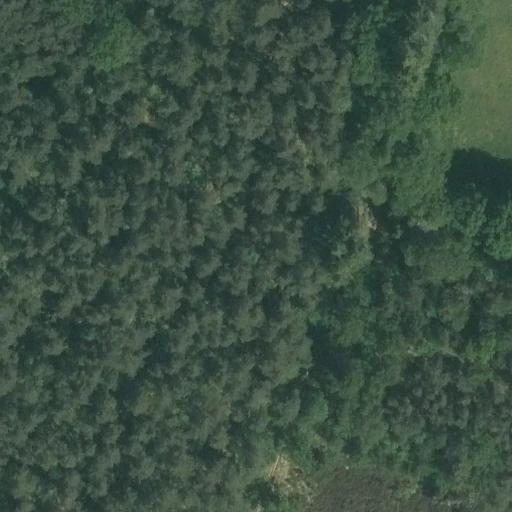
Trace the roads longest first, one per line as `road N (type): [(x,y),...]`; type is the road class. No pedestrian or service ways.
road 1 (track): [(259,511),(388,198),(453,0)]
road 2 (unknown): [(0,172),(171,35),(289,0)]
road 3 (unknown): [(340,0),(358,11),(364,34),(339,134),(342,181),(369,237)]
road 4 (track): [(388,198),(511,229)]
